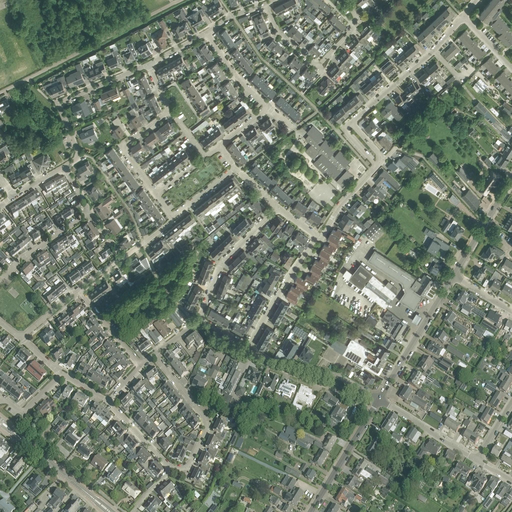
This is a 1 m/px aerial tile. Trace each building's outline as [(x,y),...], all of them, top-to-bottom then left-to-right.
[(213,0),(215,4),(212,6),(217,14),(222,11),(220,8),(223,7),(221,4),(218,0),(213,0)] [(289,0),(285,3),(288,9),(293,7),(289,0)] [(491,0),(479,15),(487,22),(490,19),(493,21),(491,24),(500,33),(498,36),(508,46),(511,42),(511,34),(508,30),(510,28),(497,14),(500,10),(502,8),(500,6),(505,0),(491,0)] [(322,10),(327,4),(323,1),(318,6),(322,10)] [(285,3),(279,5),(283,12),(288,9),(285,3)] [(327,14),(332,8),(327,4),(322,10),(327,14)] [(201,7),(205,13),(207,15),(209,13),(212,18),(217,14),(212,6),(207,9),(204,5),(201,7)] [(274,8),(278,15),(283,12),(279,5),(274,8)] [(201,8),(194,13),(200,24),(205,21),(202,15),(204,14),(201,8)] [(453,15),(447,8),(442,13),(450,21),(452,19),(450,17),(453,15)] [(181,9),(174,13),(176,17),(179,16),(181,19),(185,17),(182,12),(181,9)] [(195,27),(200,24),(194,13),(186,17),(189,22),(192,21),(195,27)] [(448,23),(450,21),(442,13),(437,17),(443,24),(446,21),(448,23)] [(262,14),(256,16),(255,14),(251,16),(252,19),(251,19),(254,24),(264,19),(262,14)] [(328,20),(332,24),(338,18),(334,14),(328,20)] [(239,21),(241,24),(244,22),(243,21),(245,20),(249,18),(248,15),(244,17),(241,18),(238,19),(239,21)] [(443,24),(437,17),(432,22),(440,30),(442,28),(441,27),(443,24)] [(342,22),(338,18),(332,24),(336,28),(342,22)] [(256,29),(266,24),(264,19),(254,24),(256,29)] [(186,31),(190,29),(186,22),(180,26),(179,25),(172,29),(177,37),(184,33),(183,32),(186,31)] [(287,31),(292,35),(300,26),(299,26),(299,27),(296,24),(296,23),(294,22),(288,25),(291,28),(287,31)] [(346,26),(342,22),(336,28),(341,32),(346,26)] [(438,32),(440,30),(432,22),(427,27),(433,33),(436,31),(438,32)] [(260,30),(261,32),(269,29),(266,24),(256,29),(255,29),(256,32),(260,30)] [(363,28),(373,37),(375,39),(381,33),(373,26),(371,28),(367,24),(363,28)] [(300,26),(292,35),(296,39),(304,30),(302,28),(299,31),(297,29),(300,26)] [(433,33),(427,27),(422,32),(430,39),(432,37),(431,36),(433,33)] [(368,40),(366,42),(368,44),(373,37),(363,28),(359,32),(368,40)] [(263,37),(271,34),(269,29),(261,32),(263,37)] [(164,38),(167,36),(164,30),(158,33),(159,35),(154,38),(160,48),(164,46),(165,46),(166,45),(166,44),(167,44),(164,38)] [(296,39),(299,42),(307,34),(304,30),(296,39)] [(465,31),(458,37),(463,43),(469,37),(466,33),(467,32),(465,31)] [(222,42),(223,43),(231,38),(227,32),(221,36),(224,41),(222,42)] [(323,34),(321,32),(319,34),(314,39),(310,44),(312,46),(308,50),(312,54),(319,46),(315,42),(323,34)] [(428,41),(430,39),(422,32),(417,36),(423,43),(427,40),(428,41)] [(314,39),(307,34),(299,42),(304,46),(307,43),(309,45),(310,44),(314,39)] [(356,36),(352,40),(359,47),(363,43),(356,36)] [(473,41),(469,37),(463,43),(469,48),(476,42),(474,40),(473,41)] [(231,38),(223,43),(225,45),(226,44),(228,47),(231,45),(233,48),(238,44),(236,42),(235,43),(231,38)] [(266,47),(270,51),(272,48),(277,42),(273,39),(270,42),(268,40),(264,45),(266,47)] [(360,55),(358,54),(362,50),(359,47),(352,40),(348,44),(357,52),(355,54),(358,57),(360,55)] [(148,55),(149,54),(152,52),(148,46),(151,44),(149,41),(146,43),(145,43),(144,43),(143,44),(142,45),(139,47),(140,50),(137,52),(139,56),(143,54),(144,57),(147,55),(148,55)] [(281,46),(283,45),(278,41),(277,42),(272,48),(276,52),(281,46)] [(134,57),(137,55),(132,42),(127,44),(130,51),(123,54),(126,63),(127,62),(128,63),(130,62),(134,60),(133,58),(134,57)] [(321,48),(319,46),(312,54),(316,58),(321,52),(323,54),(328,49),(328,50),(332,46),(331,45),(329,43),(328,42),(326,44),(325,44),(321,48)] [(448,49),(454,55),(460,50),(453,42),(451,44),(452,45),(448,49)] [(476,42),(469,48),(474,54),(480,48),(476,44),(477,43),(476,42)] [(199,52),(201,55),(209,50),(205,44),(200,48),(198,45),(192,49),(196,54),(199,52)] [(233,48),(228,51),(230,53),(230,54),(233,58),(240,53),(237,48),(239,46),(238,44),(233,48)] [(414,54),(419,50),(414,44),(409,48),(414,54)] [(277,58),(285,50),(281,46),(276,52),(280,56),(277,58)] [(414,54),(409,48),(405,52),(411,60),(413,58),(412,56),(414,54)] [(483,52),(480,48),(474,54),(479,59),(486,53),(485,51),(483,52)] [(123,62),(118,49),(112,52),(115,57),(107,60),(111,68),(120,65),(119,63),(123,62)] [(443,51),(442,53),(448,60),(454,55),(448,49),(445,53),(443,51)] [(204,66),(209,62),(207,59),(213,55),(209,50),(201,55),(203,58),(200,60),(204,66)] [(283,65),(283,64),(285,62),(288,59),(286,57),(289,53),(285,50),(277,58),(281,62),(280,62),(283,65)] [(358,57),(355,54),(352,52),(350,54),(346,50),(342,54),(350,61),(353,57),(356,60),(358,57)] [(411,60),(405,52),(403,50),(398,54),(400,56),(405,62),(405,61),(407,59),(409,61),(411,60)] [(233,58),(236,62),(237,62),(243,57),(240,53),(233,58)] [(344,64),(342,66),(348,71),(350,69),(346,65),(350,61),(342,54),(338,58),(344,64)] [(182,56),(177,59),(181,67),(186,64),(187,66),(190,64),(186,59),(184,60),(182,56)] [(299,60),(295,56),(288,64),(292,67),(299,60)] [(405,62),(400,56),(396,60),(401,66),(405,62)] [(237,62),(240,66),(247,61),(243,57),(237,62)] [(490,57),(483,64),(488,69),(494,64),(490,60),(492,59),(490,57)] [(177,59),(172,62),(176,69),(177,72),(182,69),(181,67),(177,59)] [(292,77),(293,78),(301,69),(299,67),(303,63),(299,60),(292,67),(290,69),(294,73),(291,76),(292,77)] [(383,69),(389,75),(397,69),(389,60),(385,64),(386,66),(383,69)] [(104,75),(103,72),(106,70),(102,61),(96,63),(97,66),(94,67),(94,68),(98,77),(104,75)] [(240,66),(244,71),(250,65),(247,61),(240,66)] [(176,69),(172,62),(167,64),(172,72),(176,69)] [(209,74),(213,71),(222,66),(220,64),(219,65),(217,62),(206,69),(209,74)] [(437,62),(432,66),(437,72),(441,68),(437,62)] [(167,64),(162,67),(167,75),(172,72),(167,64)] [(336,64),(332,68),(340,75),(344,71),(346,73),(348,71),(342,66),(340,68),(336,64)] [(498,68),(494,64),(488,69),(493,75),(501,68),(499,67),(498,68)] [(247,75),(254,70),(250,65),(244,71),(246,74),(246,75),(247,75)] [(92,80),(98,77),(94,68),(91,70),(90,66),(83,69),(86,75),(89,74),(92,80)] [(222,66),(213,71),(216,76),(223,71),(222,69),(223,68),(222,66)] [(428,66),(426,68),(433,77),(438,73),(437,72),(432,66),(430,68),(428,66)] [(167,75),(162,67),(158,70),(159,72),(157,74),(162,84),(165,83),(162,77),(167,75)] [(301,69),(293,78),(296,80),(300,75),(304,79),(312,71),(307,67),(304,71),(301,69)] [(336,79),(340,75),(332,68),(328,72),(331,75),(329,77),(337,83),(339,81),(336,79)] [(434,78),(433,77),(426,68),(423,70),(425,72),(423,74),(428,80),(430,82),(434,78)] [(80,84),(85,82),(80,70),(73,73),(74,76),(67,79),(70,86),(79,82),(80,84)] [(226,76),(223,71),(216,76),(214,78),(217,82),(226,76)] [(312,71),(304,79),(308,82),(316,75),(312,71)] [(505,73),(503,71),(496,78),(501,83),(507,78),(504,74),(505,73)] [(381,83),(386,79),(381,73),(376,77),(381,83)] [(139,83),(147,79),(145,74),(137,78),(138,80),(132,83),(134,85),(139,83)] [(252,81),(254,84),(260,78),(256,74),(249,82),(250,83),(252,81)] [(428,80),(423,74),(418,78),(423,84),(428,80)] [(59,84),(56,85),(59,94),(66,91),(62,83),(66,82),(63,75),(57,78),(59,81),(58,82),(59,84)] [(456,78),(453,76),(446,82),(448,84),(456,78)] [(381,83),(376,77),(372,81),(378,88),(380,87),(378,84),(380,82),(381,83)] [(181,83),(185,88),(193,82),(189,78),(181,83)] [(256,88),(257,89),(264,81),(260,78),(254,84),(257,86),(256,88)] [(331,88),(335,85),(328,78),(324,83),(322,82),(317,88),(319,90),(319,91),(320,90),(323,94),(330,87),(331,88)] [(480,78),(477,81),(485,88),(488,85),(480,78)] [(511,80),(511,82),(507,78),(501,83),(507,89),(511,83),(511,80)] [(149,84),(147,79),(139,83),(141,88),(149,84)] [(220,87),(223,91),(233,85),(229,80),(220,87)] [(260,89),(263,91),(268,85),(264,81),(257,89),(258,90),(260,89)] [(378,88),(372,81),(367,85),(372,91),(372,90),(374,88),(376,90),(378,88)] [(412,81),(407,85),(416,94),(420,90),(422,89),(417,82),(414,85),(412,81)] [(481,92),(485,88),(477,81),(474,85),(481,92)] [(53,96),(59,94),(56,85),(53,87),(51,82),(44,85),(47,91),(50,90),(53,96)] [(188,92),(195,87),(192,83),(193,83),(193,82),(185,88),(188,92)] [(362,88),(367,94),(372,91),(367,85),(365,83),(362,86),(358,82),(356,84),(357,86),(361,91),(360,90),(362,88)] [(434,86),(438,91),(443,87),(438,82),(434,86)] [(145,96),(152,93),(150,90),(152,89),(149,84),(141,88),(138,89),(142,97),(145,96)] [(226,96),(229,94),(237,88),(235,87),(234,87),(233,85),(223,91),(226,96)] [(264,95),(265,96),(272,89),(268,85),(263,91),(265,93),(264,95)] [(406,87),(404,90),(407,93),(404,95),(412,104),(415,102),(411,98),(412,97),(416,94),(407,85),(406,87)] [(120,95),(116,87),(108,90),(112,98),(120,95)] [(198,92),(195,87),(188,92),(187,93),(190,98),(198,92)] [(237,88),(229,94),(232,99),(239,94),(237,91),(238,90),(237,88)] [(276,92),(272,89),(265,96),(266,97),(268,96),(271,98),(276,92)] [(105,103),(104,102),(112,98),(108,90),(101,93),(103,97),(99,99),(102,104),(105,103)] [(194,102),(202,97),(198,92),(190,98),(193,102),(194,102)] [(276,107),(278,108),(284,100),(281,97),(282,95),(280,93),(275,98),(277,100),(275,102),(278,105),(276,107)] [(356,95),(350,100),(357,107),(363,102),(362,101),(364,99),(359,94),(357,96),(356,95)] [(145,105),(149,104),(157,100),(154,95),(146,98),(145,96),(142,97),(143,100),(145,105)] [(399,95),(395,98),(397,100),(398,100),(398,101),(402,106),(404,108),(408,105),(409,106),(412,104),(404,95),(402,97),(399,95)] [(205,101),(202,97),(194,102),(197,106),(205,101)] [(0,111),(10,106),(7,99),(0,102),(0,111)] [(250,113),(247,109),(249,107),(243,99),(240,102),(242,104),(239,107),(241,110),(246,117),(250,113)] [(81,113),(85,112),(86,114),(90,113),(90,114),(94,112),(91,105),(88,107),(85,100),(76,104),(77,105),(74,106),(74,107),(73,108),(76,115),(81,113)] [(151,108),(159,105),(157,100),(149,104),(151,108)] [(280,107),(283,110),(288,104),(284,100),(278,108),(279,109),(280,107)] [(353,110),(357,107),(350,100),(347,103),(345,105),(351,111),(353,109),(353,110)] [(200,111),(208,105),(205,101),(197,106),(200,110),(200,111)] [(482,114),(487,110),(479,101),(473,107),(482,115),(482,114)] [(403,115),(391,102),(386,106),(387,107),(382,112),(386,117),(391,113),(398,120),(403,115)] [(511,106),(506,102),(503,106),(509,110),(511,106)] [(284,114),(286,115),(293,108),(288,104),(283,110),(286,112),(284,114)] [(411,106),(411,107),(413,110),(412,110),(415,113),(418,111),(420,108),(418,106),(415,108),(412,104),(411,105),(411,106)] [(151,108),(148,109),(150,113),(153,112),(153,113),(155,113),(161,110),(159,105),(151,108)] [(208,113),(209,115),(215,111),(213,108),(211,109),(208,105),(200,111),(203,115),(208,113)] [(342,107),(339,110),(345,117),(349,114),(348,113),(351,111),(345,105),(343,107),(342,107)] [(134,126),(135,127),(141,123),(137,117),(140,115),(134,107),(129,111),(133,117),(130,120),(131,122),(129,124),(132,128),(134,126)] [(288,115),(291,117),(297,111),(293,108),(286,115),(287,116),(288,115)] [(246,117),(241,110),(236,113),(242,120),(246,117)] [(339,122),(345,117),(339,110),(333,115),(334,116),(332,118),(336,123),(339,121),(339,122)] [(455,110),(449,114),(455,121),(460,116),(455,110)] [(482,114),(491,124),(496,120),(487,110),(482,114)] [(301,115),(297,111),(291,117),(294,119),(292,121),(294,122),(301,115)] [(237,123),(242,120),(236,113),(232,117),(237,123)] [(118,137),(125,133),(121,127),(123,125),(117,117),(112,121),(117,127),(113,130),(114,132),(113,133),(112,136),(114,137),(116,138),(118,137)] [(237,123),(232,117),(228,120),(233,127),(237,123)] [(276,126),(278,129),(281,127),(275,120),(273,122),(270,118),(265,121),(271,129),(276,126)] [(381,125),(379,127),(373,119),(369,122),(370,123),(365,128),(370,134),(376,129),(378,132),(383,127),(381,125)] [(229,130),(233,127),(228,120),(223,123),(229,130)] [(179,130),(174,124),(172,126),(168,121),(164,125),(170,133),(170,134),(175,130),(176,133),(179,130)] [(271,129),(265,121),(261,125),(264,129),(262,131),(267,138),(271,143),(273,141),(272,140),(268,134),(270,133),(269,131),(271,129)] [(511,135),(503,127),(499,123),(495,126),(500,131),(499,132),(507,138),(511,141),(509,142),(511,144),(511,135)] [(92,139),(93,141),(98,139),(94,128),(95,128),(93,124),(84,127),(86,131),(80,133),(84,141),(91,138),(91,139),(92,139)] [(162,132),(160,134),(164,140),(167,137),(168,136),(167,135),(170,133),(164,125),(159,128),(162,132)] [(220,137),(219,137),(221,139),(223,138),(221,136),(224,134),(219,127),(218,126),(216,127),(216,126),(213,129),(220,137)] [(313,163),(324,173),(326,171),(342,185),(344,183),(346,184),(351,178),(350,177),(352,175),(347,170),(349,167),(347,165),(350,161),(340,150),(335,156),(332,154),(336,150),(325,139),(324,141),(321,138),(324,136),(313,126),(307,132),(309,134),(305,139),(305,138),(305,139),(311,144),(305,151),(313,158),(316,160),(313,163)] [(210,134),(215,141),(219,137),(220,137),(213,129),(211,127),(207,130),(210,134)] [(255,127),(250,131),(256,138),(261,135),(264,139),(267,138),(262,131),(260,130),(258,131),(255,127)] [(474,128),(467,134),(470,137),(476,131),(474,128)] [(384,130),(378,136),(380,139),(378,141),(386,150),(392,144),(384,136),(387,133),(384,130)] [(163,140),(164,140),(160,134),(157,136),(154,131),(150,135),(155,142),(156,143),(160,140),(161,142),(161,141),(165,146),(167,145),(163,140)] [(256,138),(250,131),(246,134),(249,139),(247,141),(249,144),(252,147),(254,145),(252,142),(256,138)] [(210,134),(206,137),(211,144),(215,141),(210,134)] [(150,145),(155,142),(150,135),(145,138),(149,144),(147,146),(150,150),(153,148),(150,145)] [(205,145),(207,147),(211,144),(206,137),(199,143),(202,147),(205,145)] [(401,141),(397,144),(399,147),(406,142),(402,137),(399,139),(401,141)] [(140,141),(135,145),(140,152),(145,149),(147,152),(150,150),(147,146),(146,144),(143,146),(140,141)] [(227,147),(230,152),(237,147),(235,144),(237,143),(235,141),(227,147)] [(0,152),(0,161),(1,162),(1,163),(8,158),(6,155),(10,152),(6,147),(11,144),(9,142),(0,148),(0,152),(0,153),(0,152)] [(499,145),(503,148),(511,153),(511,147),(508,145),(506,147),(504,146),(505,145),(505,144),(504,144),(502,142),(501,142),(499,145)] [(133,156),(137,162),(139,159),(139,158),(141,157),(138,153),(140,152),(135,145),(131,148),(136,155),(133,156)] [(238,145),(237,147),(230,152),(234,156),(240,151),(238,148),(240,147),(238,145)] [(180,152),(181,154),(186,160),(191,157),(189,154),(191,152),(187,146),(180,152)] [(109,157),(116,152),(113,147),(106,153),(109,157)] [(502,154),(510,158),(511,154),(511,153),(503,148),(502,150),(504,151),(502,154)] [(29,161),(33,159),(29,151),(25,153),(29,161)] [(234,156),(237,160),(244,155),(240,151),(234,156)] [(120,157),(116,152),(109,157),(112,162),(120,157)] [(175,155),(177,157),(182,163),(186,160),(181,154),(180,152),(175,155)] [(433,153),(428,157),(434,164),(439,160),(433,153)] [(50,160),(47,155),(45,156),(44,155),(33,161),(39,171),(49,165),(47,162),(50,160)] [(237,160),(240,165),(247,159),(244,155),(237,160)] [(400,159),(400,158),(395,163),(393,161),(387,167),(392,172),(398,166),(402,169),(406,164),(413,171),(416,168),(415,167),(418,164),(413,159),(404,155),(400,159)] [(495,165),(500,170),(503,166),(504,167),(509,160),(502,155),(499,158),(497,156),(492,161),(495,165)] [(116,167),(123,161),(120,157),(112,162),(116,167)] [(178,167),(182,163),(177,157),(174,159),(173,157),(171,158),(172,160),(173,160),(178,167)] [(486,158),(483,161),(488,167),(492,164),(486,158)] [(172,160),(168,164),(173,170),(178,167),(173,160),(172,160)] [(76,174),(81,181),(86,177),(86,176),(92,173),(91,171),(94,170),(92,167),(92,166),(93,166),(91,163),(90,163),(90,164),(88,161),(83,164),(83,165),(78,168),(80,171),(76,174)] [(126,166),(123,161),(116,167),(119,171),(126,166)] [(162,165),(169,173),(173,170),(168,164),(166,161),(162,164),(162,165)] [(252,174),(253,176),(260,168),(256,165),(257,163),(255,161),(251,166),(253,168),(250,170),(253,173),(252,174)] [(162,165),(158,168),(165,177),(169,173),(162,165)] [(122,176),(130,171),(126,166),(119,171),(122,176)] [(30,167),(25,170),(29,177),(34,174),(30,167)] [(456,171),(463,178),(467,174),(461,167),(456,171)] [(163,179),(165,177),(158,168),(154,171),(161,180),(162,182),(164,181),(163,179)] [(256,175),(258,178),(264,172),(260,168),(253,176),(254,177),(256,175)] [(20,173),(24,180),(29,177),(25,170),(20,173)] [(156,184),(158,182),(159,183),(161,182),(160,180),(161,180),(154,171),(153,170),(149,174),(156,184)] [(478,189),(486,195),(499,176),(492,170),(478,189)] [(14,174),(16,175),(20,183),(24,180),(20,173),(19,171),(14,174)] [(133,175),(130,171),(122,176),(126,181),(133,175)] [(399,185),(384,171),(380,175),(380,176),(375,182),(379,185),(384,179),(395,190),(399,185)] [(16,175),(14,174),(14,172),(11,174),(13,177),(11,178),(15,185),(20,183),(16,175)] [(260,182),(261,183),(268,176),(264,172),(258,178),(261,180),(260,182)] [(434,173),(430,177),(444,192),(448,188),(434,173)] [(129,185),(136,180),(133,175),(126,181),(129,185)] [(98,176),(86,183),(87,185),(100,178),(98,176)] [(231,181),(229,183),(236,193),(241,190),(237,185),(240,183),(234,176),(230,179),(231,181)] [(271,179),(268,176),(261,183),(262,184),(264,183),(266,185),(269,183),(271,185),(275,180),(273,178),(271,179)] [(65,181),(62,177),(57,179),(63,189),(67,186),(66,184),(65,181)] [(57,179),(52,182),(58,192),(63,189),(57,179)] [(140,185),(136,180),(129,185),(132,190),(140,185)] [(272,193),(273,194),(280,187),(276,184),(277,182),(275,180),(271,185),(273,187),(271,189),(274,192),(272,193)] [(52,182),(48,185),(52,192),(54,195),(58,193),(58,192),(52,182)] [(232,196),(236,193),(229,183),(225,187),(232,196)] [(48,185),(43,188),(47,195),(52,192),(48,185)] [(95,185),(87,191),(93,200),(101,195),(95,185)] [(378,193),(371,186),(366,191),(367,192),(362,197),(368,203),(371,200),(372,201),(377,195),(382,199),(386,195),(384,194),(378,189),(380,191),(378,193)] [(220,190),(226,197),(228,200),(232,196),(225,187),(220,190)] [(276,194),(279,197),(284,191),(280,187),(273,194),(275,196),(276,194)] [(458,187),(455,189),(474,210),(481,202),(469,189),(464,194),(458,187)] [(137,200),(140,198),(147,193),(143,188),(139,191),(137,189),(132,193),(136,198),(137,200)] [(220,190),(216,193),(221,200),(226,197),(220,190)] [(281,202),(288,195),(289,193),(285,190),(284,191),(279,197),(281,199),(280,201),(281,202)] [(36,192),(31,194),(36,201),(40,198),(38,195),(36,192)] [(150,197),(147,193),(140,198),(143,202),(150,197)] [(221,200),(216,193),(212,197),(219,206),(223,202),(221,200)] [(454,193),(450,197),(457,205),(461,201),(454,193)] [(31,194),(27,197),(31,204),(36,201),(31,194)] [(292,198),(288,195),(281,202),(283,203),(284,201),(287,204),(289,202),(291,203),(295,199),(293,197),(292,198)] [(27,197),(22,200),(27,207),(31,204),(27,197)] [(102,202),(96,206),(99,209),(97,211),(103,218),(110,213),(105,206),(113,200),(110,197),(103,202),(102,202)] [(140,204),(143,208),(153,202),(150,197),(143,202),(140,204)] [(208,200),(215,209),(216,210),(220,207),(219,206),(212,197),(208,200)] [(248,206),(249,205),(253,209),(260,202),(256,198),(252,202),(250,200),(246,203),(248,206)] [(22,200),(18,203),(22,210),(27,207),(22,200)] [(208,200),(203,203),(209,210),(211,212),(215,209),(208,200)] [(303,204),(298,201),(292,209),(297,212),(303,204)] [(367,208),(361,202),(360,204),(357,201),(349,209),(356,215),(361,209),(364,211),(367,208)] [(72,207),(77,213),(81,210),(77,204),(75,202),(71,205),(72,207)] [(156,206),(153,202),(143,208),(147,213),(156,206)] [(260,202),(253,209),(257,213),(264,206),(260,202)] [(18,203),(13,206),(17,213),(22,210),(18,203)] [(204,213),(209,210),(203,203),(199,207),(204,213)] [(307,207),(303,204),(297,212),(302,216),(305,211),(308,213),(311,208),(308,206),(307,207)] [(13,216),(17,213),(13,206),(8,209),(13,216)] [(150,217),(159,210),(156,206),(147,213),(150,217)] [(72,207),(68,210),(72,216),(77,213),(72,207)] [(206,215),(204,213),(199,207),(195,210),(197,212),(194,214),(198,218),(203,215),(204,216),(206,215)] [(311,208),(308,213),(310,215),(307,219),(312,223),(317,214),(318,213),(314,210),(311,208)] [(68,219),(72,216),(68,210),(63,213),(68,219)] [(116,218),(122,214),(120,210),(113,215),(116,218)] [(162,215),(159,210),(150,217),(153,221),(162,215)] [(63,213),(59,216),(63,222),(68,219),(63,213)] [(191,224),(195,220),(190,214),(186,217),(191,224)] [(317,214),(312,223),(316,226),(320,221),(322,223),(327,216),(324,215),(322,218),(317,214)] [(14,224),(7,216),(4,217),(3,215),(1,216),(0,216),(0,220),(4,226),(9,222),(12,226),(14,224)] [(164,217),(162,215),(153,221),(153,222),(158,228),(163,224),(162,222),(168,218),(166,216),(164,217)] [(350,218),(346,215),(342,220),(341,220),(338,224),(347,230),(353,221),(364,230),(366,226),(365,225),(360,221),(353,216),(350,218)] [(59,225),(63,222),(59,216),(54,219),(59,225)] [(186,217),(181,220),(189,230),(191,229),(191,228),(193,226),(191,224),(186,217)] [(273,223),(270,227),(276,232),(284,221),(278,217),(274,223),(273,223)] [(41,223),(43,226),(48,233),(52,229),(51,227),(53,225),(49,218),(41,223)] [(251,226),(254,223),(250,219),(248,221),(245,218),(241,222),(247,227),(249,225),(251,226)] [(114,219),(107,224),(111,230),(112,230),(114,233),(121,229),(114,219)] [(441,228),(446,231),(448,228),(452,223),(446,219),(445,220),(444,219),(441,223),(443,225),(441,228)] [(450,234),(457,239),(464,230),(456,224),(457,222),(454,219),(452,223),(448,228),(452,230),(450,234)] [(181,220),(177,224),(185,233),(189,230),(181,220)] [(377,220),(364,232),(373,241),(386,229),(377,220)] [(241,222),(237,226),(244,233),(245,231),(244,230),(247,227),(241,222)] [(177,224),(173,227),(180,236),(182,234),(183,235),(185,233),(177,224)] [(286,240),(294,228),(288,224),(284,229),(282,228),(277,234),(286,240)] [(85,233),(87,236),(94,231),(93,229),(90,225),(83,230),(81,228),(75,232),(77,235),(79,233),(81,236),(85,233)] [(171,229),(169,230),(176,239),(180,236),(173,227),(171,225),(169,227),(171,229)] [(36,226),(32,229),(39,239),(43,236),(38,229),(36,226)] [(38,229),(43,236),(48,233),(43,226),(38,229)] [(243,234),(244,233),(237,226),(233,229),(232,228),(230,230),(234,234),(236,232),(239,235),(241,232),(243,234)] [(34,242),(39,239),(32,229),(28,231),(30,234),(29,235),(34,242)] [(333,229),(330,234),(339,239),(341,236),(343,237),(345,233),(339,229),(337,231),(333,229)] [(432,234),(433,231),(429,229),(425,234),(433,239),(427,249),(436,254),(440,247),(447,251),(450,245),(432,234)] [(169,230),(167,231),(167,230),(165,232),(165,233),(164,234),(169,240),(167,242),(172,248),(174,246),(172,243),(176,240),(176,239),(169,230)] [(89,252),(95,248),(91,243),(99,237),(96,233),(96,234),(94,231),(87,236),(89,240),(86,242),(87,245),(85,247),(87,250),(89,252)] [(293,240),(297,243),(303,235),(298,232),(295,236),(293,234),(288,241),(290,243),(293,240)] [(227,238),(232,244),(236,240),(231,234),(227,238)] [(339,239),(330,234),(327,239),(331,242),(330,244),(336,248),(339,243),(337,242),(339,239)] [(64,238),(71,247),(72,250),(75,248),(73,246),(76,245),(77,246),(79,245),(73,236),(71,238),(69,235),(64,238)] [(264,235),(261,238),(264,240),(267,244),(270,241),(264,235)] [(301,253),(308,243),(308,242),(306,241),(308,238),(303,235),(297,243),(295,246),(300,249),(300,251),(301,253)] [(18,240),(25,247),(29,244),(22,236),(18,240)] [(66,250),(71,247),(64,238),(60,241),(66,250)] [(134,241),(132,239),(130,241),(127,238),(120,243),(124,249),(134,241)] [(229,248),(232,244),(227,238),(223,242),(229,248)] [(267,249),(269,246),(267,244),(264,240),(262,243),(257,238),(253,242),(259,249),(262,252),(266,248),(267,249)] [(20,251),(25,247),(18,240),(18,239),(14,243),(15,245),(20,251)] [(161,239),(157,243),(165,254),(169,250),(172,248),(167,242),(165,244),(161,239)] [(60,241),(55,244),(62,253),(66,250),(60,241)] [(219,245),(225,251),(229,248),(223,242),(219,245)] [(253,251),(251,253),(261,264),(263,261),(257,254),(259,252),(257,251),(259,249),(253,242),(249,246),(253,251)] [(157,243),(152,246),(154,249),(149,252),(153,263),(165,254),(157,243)] [(62,254),(62,253),(55,244),(51,247),(54,252),(51,254),(56,260),(59,258),(58,257),(62,254)] [(324,244),(321,249),(330,254),(332,251),(334,252),(336,248),(330,244),(329,247),(324,244)] [(11,248),(16,254),(20,251),(15,245),(11,248)] [(221,255),(225,251),(219,245),(215,249),(221,255)] [(484,252),(481,256),(486,260),(487,258),(490,260),(493,254),(501,258),(505,252),(494,246),(493,248),(490,246),(486,253),(484,252)] [(102,250),(100,247),(93,252),(95,255),(96,254),(100,259),(102,257),(104,260),(111,256),(106,249),(103,252),(102,250)] [(12,258),(16,254),(11,248),(7,252),(12,258)] [(221,255),(215,249),(211,253),(217,259),(221,255)] [(323,257),(321,259),(328,263),(330,259),(328,257),(330,254),(321,249),(319,254),(323,257)] [(409,249),(408,251),(409,252),(415,259),(418,254),(409,249)] [(416,289),(424,295),(434,280),(430,278),(431,277),(427,274),(422,283),(417,280),(417,279),(416,279),(417,278),(374,250),(367,260),(401,283),(405,292),(399,300),(414,310),(417,305),(423,296),(415,291),(416,289)] [(241,252),(239,254),(245,260),(249,256),(244,251),(242,253),(241,252)] [(44,252),(39,255),(46,265),(50,262),(52,266),(56,263),(50,255),(47,257),(44,252)] [(277,259),(279,256),(273,252),(271,255),(272,256),(270,258),(275,261),(276,259),(277,259)] [(288,264),(293,257),(287,252),(283,257),(282,256),(280,258),(288,264)] [(238,256),(236,258),(242,264),(245,260),(239,254),(237,255),(238,256)] [(39,255),(35,258),(38,263),(35,265),(38,269),(39,270),(46,265),(39,255)] [(427,268),(437,274),(442,265),(439,264),(441,261),(432,255),(428,260),(431,262),(427,268)] [(146,268),(150,266),(146,257),(141,261),(139,259),(138,260),(136,258),(133,261),(133,262),(129,265),(132,270),(136,267),(139,272),(145,268),(146,268)] [(233,259),(231,261),(238,268),(242,264),(236,258),(234,260),(233,259)] [(328,263),(321,259),(320,262),(316,259),(313,264),(321,269),(326,272),(326,271),(326,270),(327,269),(327,267),(326,267),(325,267),(328,263)] [(511,264),(511,261),(507,259),(502,266),(502,267),(508,271),(511,264)] [(213,263),(205,260),(203,265),(212,269),(213,266),(211,266),(213,263)] [(238,268),(231,261),(230,263),(231,264),(228,266),(234,271),(238,268)] [(84,266),(89,273),(94,270),(89,263),(84,266)] [(342,274),(385,308),(389,303),(390,303),(389,303),(392,299),(393,299),(396,294),(394,292),(386,285),(385,285),(359,263),(352,273),(346,268),(342,274)] [(30,274),(34,270),(28,264),(24,268),(30,274)] [(314,272),(313,274),(319,278),(321,274),(319,273),(321,269),(313,264),(310,269),(314,272)] [(494,270),(485,265),(483,267),(484,268),(482,270),(479,269),(477,272),(476,271),(473,276),(477,278),(478,277),(481,279),(485,272),(484,272),(486,269),(493,273),(494,270)] [(85,276),(89,273),(84,266),(80,269),(85,276)] [(271,273),(270,275),(277,279),(280,275),(279,274),(281,272),(272,266),(269,271),(271,273)] [(25,276),(22,279),(28,285),(31,283),(28,280),(32,276),(30,274),(24,268),(20,271),(25,276)] [(76,273),(81,279),(85,276),(80,269),(76,273)] [(127,281),(119,270),(114,275),(119,282),(122,280),(124,283),(127,281)] [(202,270),(200,276),(208,279),(209,276),(208,276),(209,273),(202,270)] [(490,286),(496,290),(501,283),(496,280),(500,273),(495,270),(489,281),(492,283),(490,286)] [(76,283),(81,279),(76,273),(71,276),(76,283)] [(319,278),(313,274),(311,277),(307,274),(304,279),(306,281),(312,284),(314,281),(316,282),(319,278)] [(266,276),(265,278),(275,284),(277,279),(270,275),(269,278),(266,276)] [(76,283),(71,276),(67,279),(72,286),(76,283)] [(304,284),(306,281),(304,279),(298,276),(295,281),(299,283),(297,286),(303,289),(306,291),(309,286),(304,284)] [(266,282),(265,285),(272,289),(275,284),(265,278),(263,281),(266,282)] [(106,280),(102,284),(108,292),(112,289),(106,280)] [(220,285),(227,288),(231,290),(233,284),(229,283),(221,280),(220,282),(221,283),(220,285)] [(386,285),(394,292),(397,289),(388,282),(386,285)] [(56,286),(63,294),(67,290),(60,283),(56,286)] [(102,284),(97,287),(103,295),(108,292),(102,284)] [(505,292),(509,294),(511,288),(511,287),(505,284),(501,291),(505,293),(505,292)] [(195,285),(193,290),(201,294),(202,292),(201,292),(202,289),(195,285)] [(269,294),(272,289),(265,285),(263,287),(261,286),(258,291),(263,294),(265,291),(269,294)] [(58,297),(63,294),(56,286),(52,290),(58,297)] [(303,289),(297,286),(296,288),(292,286),(289,291),(297,296),(299,292),(301,294),(303,289)] [(97,287),(93,290),(99,298),(103,295),(97,287)] [(201,294),(193,290),(191,289),(188,294),(190,295),(197,299),(199,296),(200,297),(201,294)] [(48,293),(54,301),(58,297),(52,290),(48,293)] [(99,298),(93,290),(89,294),(95,302),(99,298)] [(225,293),(217,290),(216,292),(217,293),(216,296),(223,298),(225,293)] [(289,298),(287,300),(295,305),(297,300),(295,299),(297,296),(289,291),(286,296),(289,298)] [(50,305),(54,301),(48,293),(43,297),(50,305)] [(476,304),(479,300),(471,295),(469,297),(462,293),(458,298),(466,303),(467,301),(470,303),(471,302),(476,304)] [(190,295),(188,300),(196,304),(197,302),(196,301),(197,299),(190,295)] [(256,299),(264,304),(266,299),(259,295),(256,299)] [(463,306),(462,309),(470,314),(473,309),(465,304),(466,303),(458,298),(456,302),(463,306)] [(261,308),(264,304),(256,299),(254,304),(261,308)] [(195,306),(196,304),(188,300),(185,305),(192,308),(194,306),(195,306)] [(282,301),(279,305),(286,310),(289,305),(282,301)] [(84,312),(85,313),(87,311),(82,305),(80,306),(77,303),(73,307),(80,315),(84,312)] [(251,309),(258,313),(261,308),(254,304),(251,309)] [(279,305),(277,310),(284,314),(286,310),(279,305)] [(73,316),(71,318),(74,322),(77,319),(76,318),(80,315),(73,307),(69,311),(73,316)] [(139,317),(139,309),(131,309),(130,317),(139,317)] [(174,309),(169,313),(178,325),(183,321),(174,309)] [(209,318),(211,319),(216,312),(211,309),(207,316),(210,317),(209,318)] [(255,318),(258,313),(251,309),(248,314),(255,318)] [(398,338),(406,325),(400,321),(401,320),(387,309),(382,319),(390,323),(386,330),(392,334),(398,338)] [(277,310),(274,315),(281,319),(284,314),(277,310)] [(502,316),(492,311),(488,318),(497,324),(495,326),(499,328),(502,323),(499,321),(502,316)] [(214,320),(217,321),(220,314),(216,312),(211,319),(213,321),(214,320)] [(419,323),(424,316),(418,312),(413,319),(419,323)] [(456,317),(449,313),(444,321),(454,327),(453,328),(466,335),(469,331),(456,323),(457,323),(454,321),(456,317)] [(64,314),(60,318),(67,326),(69,324),(70,325),(74,322),(71,318),(71,319),(69,320),(64,314)] [(218,324),(221,325),(225,317),(220,314),(217,321),(219,323),(218,324)] [(278,324),(281,319),(274,315),(271,320),(278,324)] [(369,316),(365,321),(374,327),(377,321),(369,316)] [(223,325),(226,327),(230,320),(225,317),(221,325),(223,326),(223,325)] [(231,330),(237,333),(241,324),(239,323),(239,322),(238,319),(235,317),(232,322),(235,323),(231,330)] [(60,327),(58,329),(61,333),(65,329),(64,328),(67,326),(60,318),(56,322),(60,327)] [(89,322),(87,320),(82,324),(84,326),(86,325),(90,330),(85,334),(87,336),(92,332),(91,331),(98,325),(92,319),(89,322)] [(161,319),(153,325),(164,339),(171,333),(167,328),(168,327),(166,324),(165,325),(161,319)] [(244,326),(241,324),(237,333),(242,336),(244,332),(246,333),(247,331),(248,331),(251,326),(247,324),(247,326),(245,325),(244,326)] [(92,342),(97,338),(96,337),(103,332),(98,325),(91,331),(92,332),(95,336),(89,341),(90,342),(91,341),(92,342)] [(295,325),(292,331),(305,339),(308,333),(295,325)] [(482,334),(484,330),(476,325),(474,329),(482,334)] [(267,327),(264,331),(272,335),(274,331),(267,327)] [(373,335),(359,327),(357,330),(371,338),(373,335)] [(40,337),(45,343),(54,336),(48,329),(45,331),(45,332),(40,337)] [(146,350),(151,346),(147,341),(149,339),(147,335),(142,329),(139,331),(145,339),(141,342),(146,350)] [(272,335),(264,331),(262,336),(269,340),(272,335)] [(448,337),(439,331),(434,339),(443,345),(448,337)] [(94,352),(103,344),(102,343),(108,338),(103,332),(96,337),(97,338),(100,342),(94,347),(92,349),(94,352)] [(197,349),(205,344),(196,332),(185,341),(189,346),(187,348),(188,350),(190,348),(194,345),(197,349)] [(63,339),(58,333),(55,335),(60,341),(63,339)] [(158,345),(161,343),(153,333),(150,335),(158,345)] [(376,374),(381,367),(373,362),(362,355),(342,343),(326,333),(323,337),(332,342),(330,345),(334,348),(333,349),(351,360),(356,363),(365,367),(376,374)] [(362,355),(366,358),(367,356),(374,360),(373,362),(381,367),(385,360),(375,354),(360,344),(355,341),(347,335),(342,343),(362,355)] [(382,342),(392,349),(396,342),(389,337),(384,335),(382,337),(384,338),(382,342)] [(0,343),(6,348),(3,351),(5,353),(11,345),(9,343),(11,341),(5,336),(3,338),(1,337),(0,338),(0,343)] [(269,340),(262,336),(259,341),(266,345),(269,340)] [(308,336),(303,343),(306,345),(311,338),(308,336)] [(109,352),(115,347),(110,340),(103,346),(107,351),(101,356),(102,357),(104,356),(105,357),(110,353),(109,352)] [(286,347),(283,352),(286,353),(288,354),(288,355),(291,357),(294,352),(292,352),(296,346),(297,344),(289,340),(286,345),(287,345),(288,345),(286,347)] [(266,345),(259,341),(256,346),(263,350),(266,345)] [(142,354),(146,350),(141,342),(136,346),(142,354)] [(444,350),(432,342),(428,350),(439,357),(444,350)] [(164,357),(168,361),(174,356),(182,349),(178,344),(175,346),(178,349),(172,353),(171,351),(164,357)] [(450,345),(447,350),(462,360),(465,355),(450,345)] [(304,348),(299,357),(302,359),(303,358),(308,362),(310,359),(311,359),(312,357),(311,356),(313,354),(310,352),(311,349),(306,346),(304,348)] [(375,354),(385,360),(390,352),(380,346),(375,354)] [(110,363),(115,359),(114,358),(120,353),(115,347),(109,352),(110,353),(113,357),(108,361),(110,363)] [(58,348),(51,354),(57,361),(64,355),(58,348)] [(22,366),(24,364),(25,363),(31,356),(28,354),(27,354),(22,350),(15,357),(20,362),(19,363),(22,366)] [(214,355),(214,354),(207,351),(203,360),(207,362),(210,364),(210,363),(214,365),(218,358),(214,356),(214,355)] [(118,363),(109,370),(110,371),(109,371),(109,372),(110,371),(114,368),(115,370),(120,366),(119,364),(126,359),(120,353),(114,358),(115,359),(118,363)] [(70,368),(75,359),(69,355),(64,365),(70,368)] [(328,368),(332,358),(324,355),(320,365),(328,368)] [(168,361),(171,365),(178,360),(174,356),(168,361)] [(428,377),(429,377),(431,373),(431,370),(429,369),(434,363),(426,357),(422,363),(421,362),(418,368),(424,372),(423,373),(428,377)] [(441,362),(450,368),(451,368),(454,364),(444,357),(441,362)] [(81,358),(78,364),(81,365),(78,371),(82,373),(87,366),(82,363),(84,360),(81,358)] [(120,366),(123,370),(120,372),(117,375),(116,373),(114,376),(118,380),(123,375),(123,374),(125,372),(124,371),(131,365),(126,359),(119,364),(120,366)] [(171,365),(175,369),(181,364),(178,360),(171,365)] [(240,374),(235,371),(239,364),(232,361),(228,368),(229,369),(228,371),(227,374),(237,380),(240,374)] [(40,367),(34,362),(27,370),(39,381),(46,373),(40,368),(40,367)] [(175,369),(178,374),(185,368),(187,367),(183,362),(181,364),(175,369)] [(447,373),(450,368),(441,362),(438,367),(447,373)] [(86,378),(91,369),(87,366),(82,373),(87,376),(86,378)] [(164,377),(158,369),(155,371),(152,367),(148,371),(153,378),(158,375),(162,379),(164,377)] [(188,373),(185,368),(178,374),(181,378),(188,373)] [(261,376),(256,373),(257,371),(254,370),(251,368),(246,379),(253,382),(254,380),(258,382),(261,376)] [(91,369),(86,378),(91,381),(95,373),(90,371),(91,369)] [(194,370),(190,378),(195,381),(192,386),(197,388),(197,387),(203,390),(208,382),(203,379),(205,375),(199,372),(199,373),(194,370)] [(208,377),(215,380),(218,373),(212,370),(208,377)] [(0,386),(1,387),(8,378),(9,378),(1,371),(0,372),(0,386)] [(91,381),(95,383),(101,373),(97,371),(95,373),(91,381)] [(145,382),(147,385),(149,387),(151,385),(151,384),(155,381),(153,378),(148,371),(143,375),(147,380),(145,382)] [(426,378),(415,372),(412,377),(419,382),(422,384),(426,378)] [(95,383),(100,386),(104,379),(102,377),(103,375),(103,374),(101,373),(95,383)] [(364,376),(360,373),(358,376),(363,379),(364,380),(366,382),(367,382),(371,384),(373,380),(374,377),(368,374),(366,377),(364,376)] [(223,382),(234,387),(237,380),(227,374),(225,374),(221,381),(223,382)] [(100,386),(105,389),(107,385),(110,386),(113,381),(109,378),(109,379),(106,377),(104,379),(100,386)] [(274,391),(279,379),(273,377),(272,381),(270,380),(270,379),(266,378),(264,383),(269,386),(268,389),(274,391)] [(422,384),(419,382),(412,377),(408,383),(419,390),(422,384)] [(428,377),(426,379),(436,386),(438,383),(429,377),(428,377)] [(511,380),(506,377),(503,383),(509,387),(511,383),(511,380)] [(8,378),(1,387),(5,391),(12,382),(13,381),(8,378)] [(141,391),(145,387),(138,380),(134,385),(141,391)] [(279,385),(277,389),(275,393),(283,396),(282,397),(283,397),(283,395),(290,398),(292,393),(294,394),(296,388),(288,384),(289,382),(288,382),(288,383),(284,381),(282,386),(279,385)] [(484,383),(488,385),(495,390),(497,387),(486,381),(484,383)] [(9,394),(15,387),(16,385),(12,382),(5,391),(9,394)] [(229,396),(234,387),(223,382),(220,389),(223,391),(221,394),(225,395),(221,404),(228,408),(233,397),(229,396)] [(168,383),(161,389),(165,393),(171,388),(168,383)] [(499,389),(506,393),(509,387),(503,383),(499,389)] [(263,386),(259,384),(255,394),(259,396),(263,386)] [(134,385),(130,389),(135,394),(133,396),(135,398),(138,401),(143,405),(145,403),(137,395),(141,391),(134,385)] [(296,405),(298,400),(299,397),(307,400),(306,403),(310,405),(316,397),(311,395),(311,394),(310,393),(311,391),(307,390),(308,389),(301,386),(299,391),(299,390),(291,411),(294,412),(294,411),(300,413),(302,407),(296,405)] [(13,397),(19,391),(15,387),(9,394),(11,395),(10,396),(12,398),(13,397)] [(62,393),(59,392),(53,397),(58,400),(61,395),(68,399),(70,396),(70,395),(73,390),(68,387),(64,393),(62,392),(62,393)] [(242,396),(245,390),(239,387),(236,393),(242,396)] [(26,401),(31,396),(29,393),(27,395),(24,393),(25,392),(21,388),(19,391),(13,397),(18,401),(21,397),(23,399),(26,401)] [(175,392),(171,388),(165,393),(168,398),(175,392)] [(428,404),(421,400),(411,394),(413,392),(406,388),(403,393),(415,400),(418,402),(418,401),(426,406),(428,404)] [(418,393),(424,397),(428,399),(430,396),(420,390),(418,393)] [(168,398),(172,402),(179,397),(175,392),(168,398)] [(78,405),(80,400),(83,396),(78,393),(74,398),(70,396),(68,399),(66,402),(69,404),(71,401),(78,405)] [(125,393),(121,398),(128,404),(133,400),(125,393)] [(418,402),(415,400),(403,393),(400,397),(405,401),(404,402),(410,406),(412,402),(424,410),(426,406),(418,401),(418,402)] [(493,399),(500,403),(504,397),(497,393),(493,399)] [(339,401),(337,400),(327,394),(324,400),(335,407),(337,408),(331,417),(341,424),(344,418),(340,415),(344,410),(346,411),(348,407),(341,403),(340,403),(338,402),(339,401)] [(85,405),(88,400),(88,399),(83,396),(80,400),(78,405),(84,409),(82,413),(85,415),(90,407),(85,405)] [(182,401),(179,397),(172,402),(175,407),(182,401)] [(125,408),(128,404),(121,398),(117,402),(123,407),(120,409),(125,413),(127,411),(125,408)] [(490,405),(496,409),(500,403),(493,399),(490,405)] [(56,406),(50,400),(49,400),(46,403),(45,401),(36,410),(42,416),(45,413),(46,414),(51,408),(53,410),(56,406)] [(91,410),(95,414),(100,407),(96,404),(91,410)] [(179,411),(183,416),(190,411),(186,406),(179,411)] [(96,420),(99,417),(104,410),(100,407),(95,414),(92,417),(96,420)] [(134,419),(138,423),(146,415),(142,411),(144,410),(141,408),(134,414),(137,417),(134,419)] [(465,409),(463,413),(477,421),(479,418),(474,415),(474,414),(465,409)] [(484,415),(491,419),(494,413),(487,409),(484,415)] [(103,420),(109,414),(104,410),(99,417),(103,420)] [(193,415),(190,411),(183,416),(186,420),(193,415)] [(388,433),(398,418),(391,413),(381,429),(388,433)] [(432,413),(430,416),(440,423),(443,419),(432,413)] [(113,417),(109,414),(103,420),(107,424),(113,417)] [(146,415),(138,423),(141,427),(150,419),(146,415)] [(193,415),(186,420),(190,425),(197,420),(193,415)] [(487,425),(491,419),(484,415),(480,420),(487,425)] [(54,428),(52,430),(53,431),(53,430),(58,435),(58,436),(65,427),(67,425),(64,422),(58,417),(54,422),(57,424),(54,428)] [(217,420),(215,426),(223,429),(225,426),(226,427),(229,420),(223,417),(221,422),(217,420)] [(141,427),(145,431),(154,423),(150,419),(141,427)] [(444,426),(450,429),(454,422),(449,419),(444,426)] [(200,424),(197,420),(190,425),(194,430),(199,427),(198,426),(200,424)] [(454,422),(450,429),(456,433),(460,426),(454,422)] [(114,428),(112,425),(107,430),(111,434),(113,431),(116,434),(122,428),(118,423),(114,428)] [(149,435),(157,428),(157,427),(154,423),(145,431),(149,435)] [(222,433),(223,429),(215,426),(213,431),(218,434),(217,436),(223,439),(225,434),(222,433)] [(70,445),(74,447),(78,441),(72,435),(75,431),(74,429),(71,427),(66,433),(68,435),(64,440),(68,443),(67,443),(70,445)] [(115,439),(119,443),(124,439),(122,436),(126,432),(122,428),(116,434),(118,437),(115,439)] [(156,436),(158,438),(163,433),(161,431),(160,431),(157,428),(149,435),(152,439),(156,436)] [(415,444),(421,435),(412,428),(405,438),(415,444)] [(463,437),(469,441),(473,434),(467,431),(463,437)] [(511,437),(511,434),(511,435),(506,431),(503,435),(511,440),(511,437)] [(233,437),(229,446),(233,447),(238,435),(235,433),(233,437)] [(287,442),(288,441),(290,437),(284,434),(282,433),(279,438),(287,442)] [(397,444),(399,442),(402,437),(394,433),(392,437),(390,440),(397,444)] [(322,449),(329,453),(337,439),(330,435),(324,445),(316,441),(303,434),(300,438),(314,445),(321,450),(322,449)] [(479,438),(473,434),(469,441),(475,445),(479,438)] [(210,437),(208,442),(216,446),(217,443),(221,444),(223,439),(217,436),(216,439),(210,437)] [(126,441),(124,439),(119,443),(123,447),(126,445),(128,447),(135,441),(131,437),(126,441)] [(382,441),(376,437),(367,451),(375,456),(379,450),(377,449),(382,441)] [(239,438),(235,448),(239,450),(243,440),(239,438)] [(165,439),(159,445),(165,452),(172,446),(165,439)] [(299,439),(298,440),(296,444),(306,450),(309,445),(299,439)] [(84,456),(88,458),(92,452),(84,445),(87,442),(84,440),(79,445),(82,447),(78,452),(84,457),(84,456)] [(431,440),(425,449),(429,452),(429,451),(436,455),(435,456),(436,456),(438,453),(439,453),(440,451),(440,450),(441,448),(435,443),(431,440)] [(128,460),(131,456),(136,452),(134,449),(139,445),(135,441),(128,447),(130,450),(128,452),(130,455),(126,458),(128,460)] [(0,454),(3,457),(11,448),(5,442),(0,447),(0,454)] [(215,449),(216,446),(208,442),(205,447),(211,450),(210,453),(216,455),(218,450),(215,449)] [(491,455),(497,458),(502,451),(499,449),(501,445),(498,443),(496,447),(491,455)] [(181,462),(186,451),(179,447),(176,455),(175,454),(173,458),(181,462)] [(426,453),(420,449),(416,456),(422,459),(426,453)] [(138,454),(136,452),(131,456),(135,460),(138,458),(140,460),(147,454),(143,450),(138,454)] [(313,463),(320,467),(328,454),(321,450),(313,463)] [(452,463),(457,455),(449,450),(448,451),(445,456),(443,461),(446,463),(448,460),(452,463)] [(511,452),(508,450),(501,461),(504,462),(503,463),(507,466),(511,458),(511,457),(511,452)] [(203,453),(200,458),(209,462),(210,459),(213,460),(216,455),(210,453),(208,456),(203,453)] [(140,465),(144,469),(149,465),(146,463),(151,458),(147,454),(140,460),(143,463),(140,465)] [(98,455),(91,464),(94,466),(101,472),(107,465),(102,460),(103,459),(98,455)] [(207,465),(209,462),(200,458),(198,464),(203,466),(202,469),(208,472),(210,467),(207,465)] [(14,462),(9,468),(18,476),(23,469),(21,467),(24,463),(19,459),(16,463),(14,462)] [(363,471),(374,478),(387,487),(390,483),(374,473),(368,468),(369,467),(367,465),(368,465),(362,460),(360,463),(359,463),(358,463),(356,465),(357,466),(357,467),(363,471)] [(436,462),(433,467),(442,472),(445,468),(436,462)] [(150,476),(153,473),(159,467),(155,463),(151,467),(149,465),(144,469),(147,473),(148,473),(150,476)] [(116,468),(111,464),(108,467),(111,468),(108,472),(111,474),(110,475),(109,475),(107,477),(114,482),(116,483),(119,479),(118,478),(121,475),(115,469),(116,468)] [(304,477),(308,479),(309,480),(311,481),(316,475),(307,469),(308,467),(303,464),(299,471),(304,474),(304,473),(306,474),(304,477)] [(449,473),(447,475),(451,477),(453,475),(455,477),(458,473),(461,475),(465,467),(459,464),(455,470),(453,468),(450,473),(449,473)] [(152,478),(156,483),(161,478),(159,476),(163,472),(159,467),(153,473),(150,476),(153,478),(152,478)] [(374,478),(363,471),(357,467),(353,474),(358,478),(360,475),(367,479),(368,478),(372,481),(374,478)] [(463,476),(460,482),(463,484),(465,486),(469,481),(466,479),(471,471),(465,467),(461,475),(463,476)] [(195,469),(193,475),(201,479),(203,475),(206,477),(208,472),(202,469),(201,472),(195,469)] [(292,469),(289,473),(298,479),(301,474),(292,469)] [(469,481),(465,486),(469,488),(471,489),(472,489),(477,492),(472,499),(475,500),(479,494),(487,481),(484,479),(484,478),(483,478),(480,476),(481,476),(480,476),(476,474),(474,479),(471,477),(469,481)] [(200,482),(201,479),(193,475),(190,480),(196,483),(195,486),(201,488),(203,483),(200,482)] [(30,488),(28,491),(36,497),(42,491),(36,487),(38,485),(41,481),(35,476),(30,482),(28,480),(25,484),(30,488)] [(287,476),(284,480),(288,482),(285,487),(291,490),(294,487),(297,482),(296,482),(287,476)] [(358,481),(350,477),(345,486),(352,491),(355,487),(358,489),(362,484),(358,482),(358,481)] [(493,477),(492,478),(489,483),(487,487),(488,487),(481,496),(487,500),(488,498),(490,496),(492,493),(493,491),(494,491),(496,488),(500,481),(493,477)] [(364,485),(373,491),(376,486),(367,481),(364,485)] [(167,482),(162,487),(169,494),(171,491),(172,493),(175,491),(167,482)] [(127,483),(122,489),(129,495),(129,494),(134,499),(140,492),(137,489),(136,491),(127,483)] [(506,495),(511,488),(504,483),(496,495),(502,500),(506,494),(506,495)] [(176,486),(174,488),(180,495),(183,493),(176,486)] [(270,490),(273,492),(279,496),(282,490),(276,487),(276,488),(272,486),(270,490)] [(166,496),(169,494),(162,487),(157,491),(165,500),(168,498),(166,496)] [(291,490),(289,494),(300,500),(304,493),(294,487),(291,490)] [(511,488),(506,495),(503,500),(509,504),(511,499),(511,488)] [(47,506),(49,508),(51,506),(62,493),(58,489),(53,496),(54,497),(47,506)] [(343,489),(339,495),(348,500),(350,497),(352,498),(353,496),(354,496),(343,489)] [(67,497),(62,493),(51,506),(55,510),(58,506),(59,507),(62,504),(61,503),(67,497)] [(285,497),(284,500),(286,501),(296,507),(300,500),(289,494),(288,493),(285,497)] [(339,495),(336,501),(341,504),(344,506),(348,500),(339,495)] [(357,495),(355,498),(365,504),(367,500),(363,497),(362,498),(357,495)] [(419,495),(417,499),(424,504),(427,500),(419,495)] [(144,508),(149,511),(150,511),(154,507),(154,508),(157,504),(159,506),(162,503),(155,497),(152,500),(151,499),(144,508)] [(273,504),(276,506),(280,501),(277,499),(273,497),(270,502),(273,504)] [(488,498),(487,500),(482,505),(486,508),(492,501),(488,498)] [(0,510),(2,511),(12,511),(15,509),(4,499),(0,503),(0,510)] [(68,505),(61,511),(75,511),(79,507),(73,502),(69,506),(68,505)]
